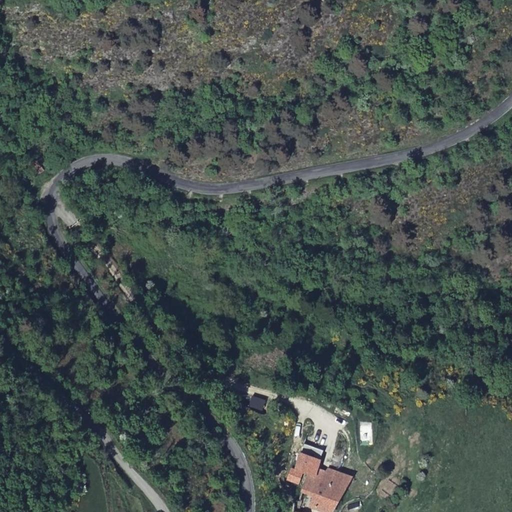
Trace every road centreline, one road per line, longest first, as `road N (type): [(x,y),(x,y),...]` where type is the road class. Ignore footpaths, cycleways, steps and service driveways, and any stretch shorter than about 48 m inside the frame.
road 1 (secondary): [(511,100),(437,144),(244,186),(193,186),(113,158),(89,160),(58,182),(50,212),(59,238),(239,457),(248,511)]
road 2 (unclassified): [(163,511),(94,425),(0,339)]
